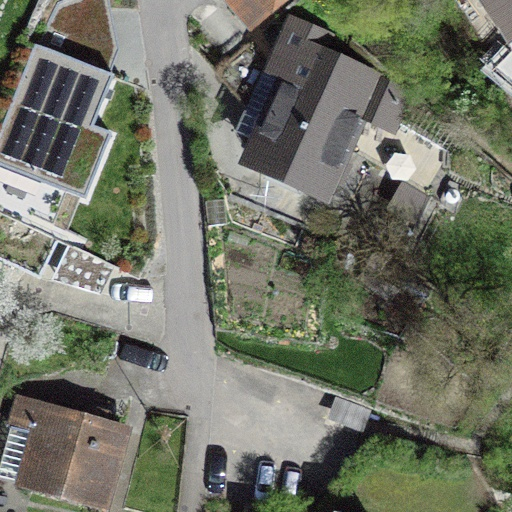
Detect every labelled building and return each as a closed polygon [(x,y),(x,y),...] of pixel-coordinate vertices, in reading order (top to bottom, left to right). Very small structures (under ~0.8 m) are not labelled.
[(236,0),(264,36),(311,0),(236,0)] [(511,0),(502,0),(511,13),(511,0)] [(273,186),(339,213),(387,95),(334,73),(341,55),(305,40),(283,94),(307,104),(273,186)] [(114,76),(34,44),(0,130),(0,166),(86,200),(112,134),(94,127),(114,76)] [(59,239),(0,210),(0,259),(40,278),(59,239)] [(123,511),(141,431),(24,405),(5,490),(106,511),(123,511)] [(382,439),(348,482),(427,505),(447,459),(382,439)]
